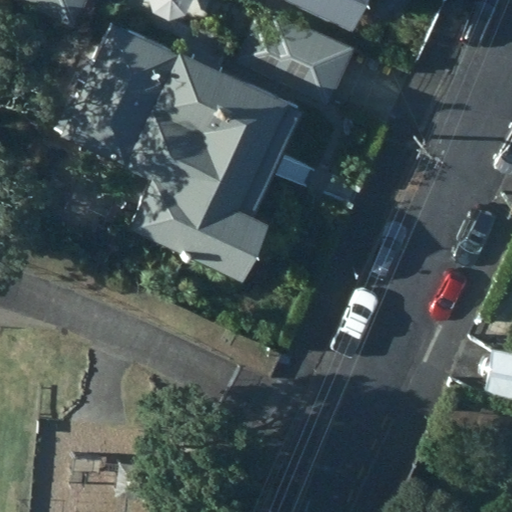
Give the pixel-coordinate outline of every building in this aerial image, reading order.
[(91,0),(18,0),(80,26),(91,0)] [(331,0),(371,17),(377,0),(331,0)] [(264,2),(238,57),(334,101),(358,45),(264,2)] [(315,102),(120,17),(70,133),(162,173),(140,224),(254,274),(280,214),(269,209),(315,102)] [(511,355),(479,351),(475,386),(511,390),(511,355)]
